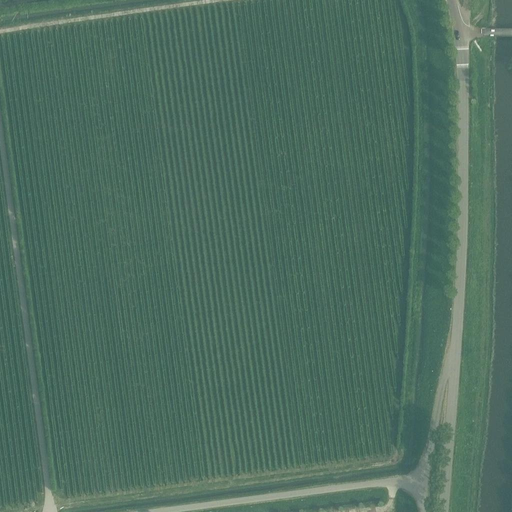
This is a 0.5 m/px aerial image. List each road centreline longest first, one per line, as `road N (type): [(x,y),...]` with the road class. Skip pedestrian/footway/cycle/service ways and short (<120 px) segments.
road 1 (unclassified): [(456,342),(462,91),(451,0)]
road 2 (unclassified): [(158,511),(422,481)]
road 3 (unclassified): [(443,511),(456,342)]
road 4 (unclassified): [(422,481),(456,342)]
